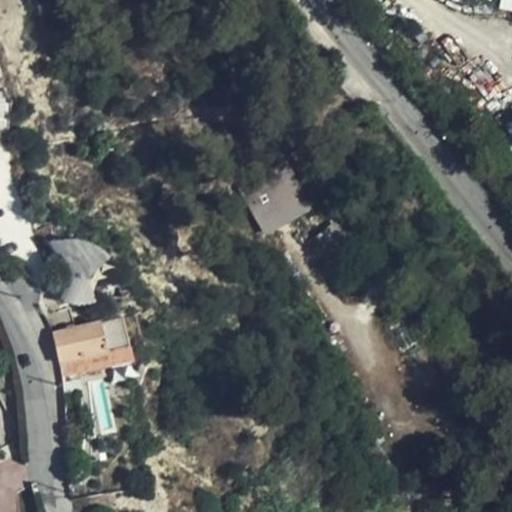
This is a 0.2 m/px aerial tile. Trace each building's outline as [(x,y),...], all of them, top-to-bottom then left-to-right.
[(289,160),(241,183),(265,233),(313,210),(289,160)] [(90,305),(95,302),(92,288),(95,276),(101,267),(111,255),(88,241),(71,240),(49,240),(56,253),(65,263),(68,276),(66,289),(58,303),(75,302),(90,305)] [(50,309),(53,331),(81,326),(77,304),(50,309)] [(53,331),(59,360),(87,354),(91,369),(134,359),(126,315),(81,326),(53,331)] [(87,354),(59,360),(64,374),(91,369),(87,354)]
